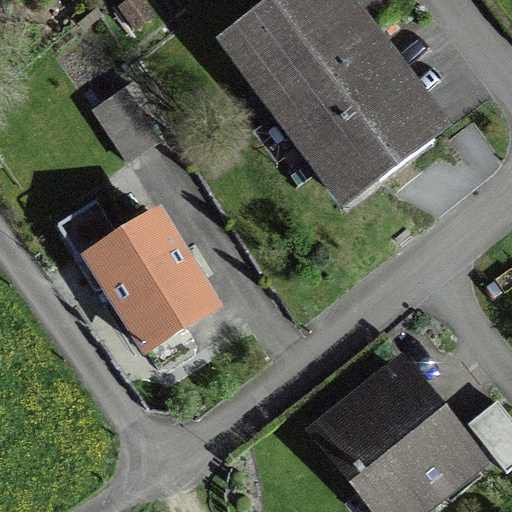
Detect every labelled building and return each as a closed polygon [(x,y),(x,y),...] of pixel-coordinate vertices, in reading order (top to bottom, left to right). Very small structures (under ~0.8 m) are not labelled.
[(282,111),(274,116),(337,200),(374,172),(380,180),(429,144),(369,64),(379,56),(337,0),(281,0),(229,40),(282,111)] [(90,115),(124,166),(155,145),(121,94),(90,115)] [(86,262),(143,354),(211,312),(154,220),(86,262)] [(414,511),(470,468),(396,373),(317,436),(377,511),(414,511)] [(511,468),(511,430),(493,407),(465,429),(503,477),(511,468)]
